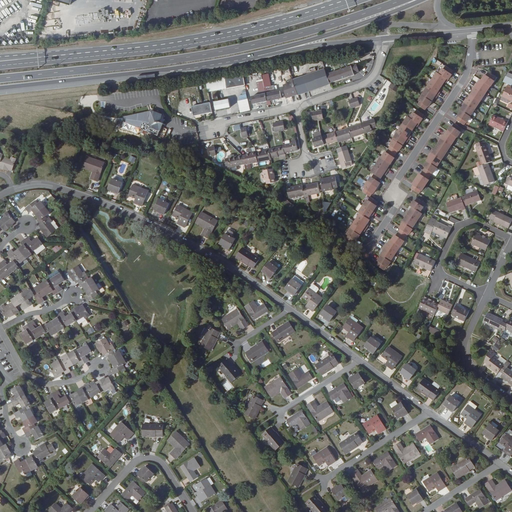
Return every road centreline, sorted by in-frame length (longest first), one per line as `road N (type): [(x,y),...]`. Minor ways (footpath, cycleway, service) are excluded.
road 1 (trunk): [(0,77),(246,46),(402,0)]
road 2 (trunk): [(353,0),(194,41),(45,59)]
road 3 (residential): [(12,189),(53,185),(137,218),(208,253),(290,309)]
road 4 (trunk): [(0,87),(256,53)]
road 5 (residential): [(365,252),(395,206),(397,178),(467,72),(471,29)]
road 6 (trunk): [(256,53),(422,0)]
road 7 (residential): [(193,511),(161,463),(149,458),(137,458),(89,511)]
road 8 (residential): [(511,239),(476,222),(460,226),(443,262),(449,275),(487,294)]
road 9 (residential): [(511,400),(464,355),(487,294)]
road 10 (residential): [(321,481),(429,412)]
road 11 (tertiary): [(256,53),(381,40)]
road 12 (residential): [(381,40),(369,82),(295,106)]
